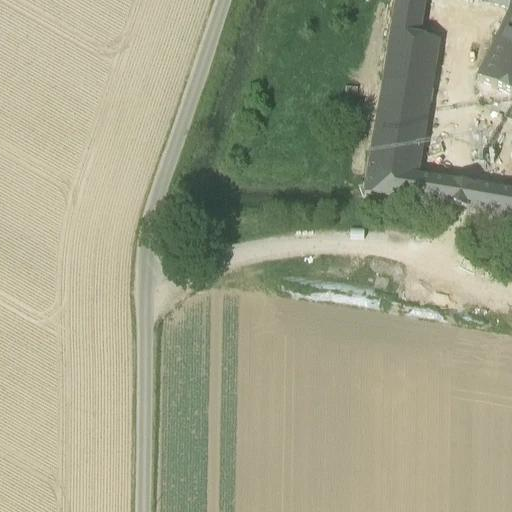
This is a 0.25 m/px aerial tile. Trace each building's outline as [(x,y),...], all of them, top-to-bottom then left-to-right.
[(419,41),(425,0),(397,0),(368,176),(365,196),(404,203),(410,174),(418,175),(439,44),(419,41)] [(511,0),(465,0),(511,13),(511,0)] [(511,13),(478,84),(511,100),(511,13)] [(404,203),(450,210),(454,186),(418,180),(418,175),(410,174),(404,203)] [(450,210),(467,213),(472,189),(454,186),(450,210)] [(511,195),(472,189),(467,213),(511,220),(511,195)]
